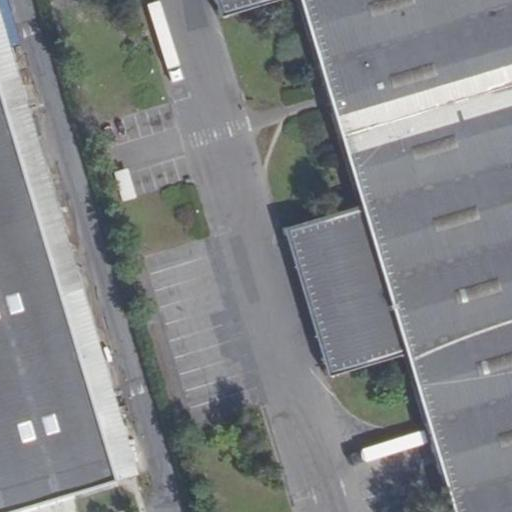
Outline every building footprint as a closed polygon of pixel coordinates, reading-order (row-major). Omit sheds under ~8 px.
[(213,0),(219,18),(277,0),(213,0)] [(511,511),(511,0),(296,0),(358,206),(403,354),(450,511),(511,511)] [(0,39),(0,123),(75,370),(98,364),(0,39)] [(0,123),(0,511),(56,511),(112,495),(85,405),(108,398),(98,364),(75,370),(0,123)] [(358,206),(282,229),(326,377),(403,354),(358,206)] [(108,398),(85,405),(112,495),(135,474),(108,398)]
